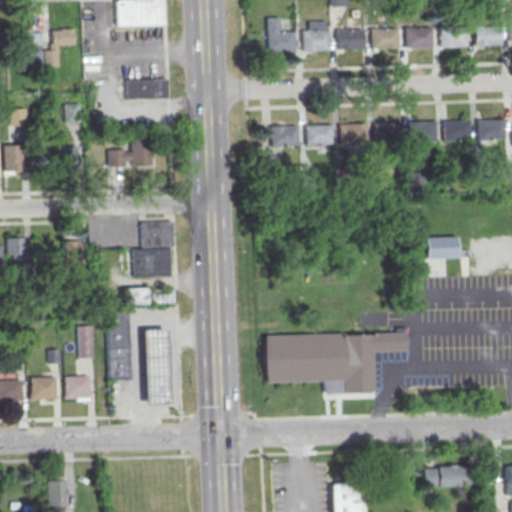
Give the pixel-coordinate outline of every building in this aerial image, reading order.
[(161,25),(161,0),(112,0),(113,25),(161,25)] [(265,18),(278,18),(279,32),(293,32),(293,51),(266,52),(265,18)] [(472,26),(499,26),(499,45),(472,46),(472,26)] [(438,27),(465,27),(465,46),(439,46),(438,27)] [(49,28),(49,49),(42,49),(42,67),(57,67),(57,44),(72,44),(72,28),(49,28)] [(369,29),(396,28),(396,48),(369,48),(369,29)] [(403,28),(430,28),(431,47),(404,47),(403,28)] [(335,30),(361,29),(362,49),(335,49),(335,30)] [(39,46),(39,30),(17,30),(17,46),(39,46)] [(300,32),(327,31),(327,50),(300,51),(300,32)] [(39,50),(24,50),(24,66),(39,66),(39,50)] [(164,78),(123,78),(123,98),(164,98),(164,78)] [(63,104),(78,103),(79,122),(64,122),(63,104)] [(8,108),(23,108),(24,125),(8,126),(8,108)] [(476,120),(502,119),(503,139),(476,139),(476,120)] [(442,121),(469,121),(469,140),(442,140),(442,121)] [(407,123),(434,122),(434,141),(408,142),(407,123)] [(372,123),(399,123),(400,142),(373,142),(372,123)] [(338,125),(365,124),(365,143),(338,144),(338,125)] [(304,126),(331,125),(331,145),(304,145),(304,126)] [(269,127),(295,126),(296,145),(269,146),(269,127)] [(149,138),(128,138),(128,148),(105,148),(105,166),(149,166),(149,138)] [(1,145),(22,145),(23,171),(2,171),(1,145)] [(75,146),(53,147),(54,169),(75,169),(75,146)] [(334,169),(350,168),(351,184),(335,185),(334,169)] [(369,171),(385,170),(386,187),(370,187),(369,171)] [(299,172),(316,171),(317,187),(300,188),(299,172)] [(404,173),(420,173),(421,189),(405,189),(404,173)] [(170,220),(139,220),(139,248),(130,248),(130,275),(170,275),(170,220)] [(21,237),(6,237),(6,255),(21,255),(21,237)] [(423,238),(454,237),(455,258),(424,259),(423,238)] [(61,264),(79,264),(79,240),(61,240),(61,264)] [(173,287),(123,287),(123,304),(173,304),(173,287)] [(125,308),(104,308),(106,380),(127,380),(125,308)] [(75,326),(90,325),(92,357),(77,358),(75,326)] [(142,405),(140,330),(164,329),(166,404),(142,405)] [(262,336),(403,332),(403,351),(371,352),(372,392),(323,393),(322,382),(264,383),(259,360),(262,336)] [(61,377),(87,376),(87,398),(62,398),(61,377)] [(27,378),(53,377),(54,399),(28,399),(27,378)] [(0,380),(20,380),(20,401),(0,401),(0,380)] [(503,495),(511,494),(511,463),(503,463),(503,495)] [(467,466),(421,466),(421,486),(467,486),(467,466)] [(63,478),(44,478),(44,506),(63,506),(63,478)] [(361,511),(361,482),(328,484),(328,511),(361,511)]
